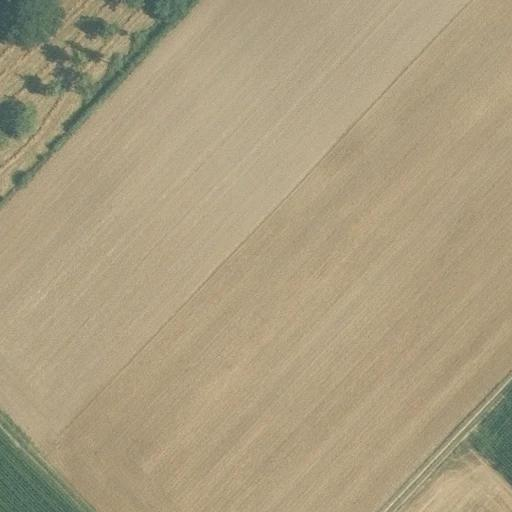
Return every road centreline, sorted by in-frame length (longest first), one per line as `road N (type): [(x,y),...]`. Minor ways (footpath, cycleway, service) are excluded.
road 1 (track): [(412,511),(511,408)]
road 2 (track): [(0,416),(92,511)]
